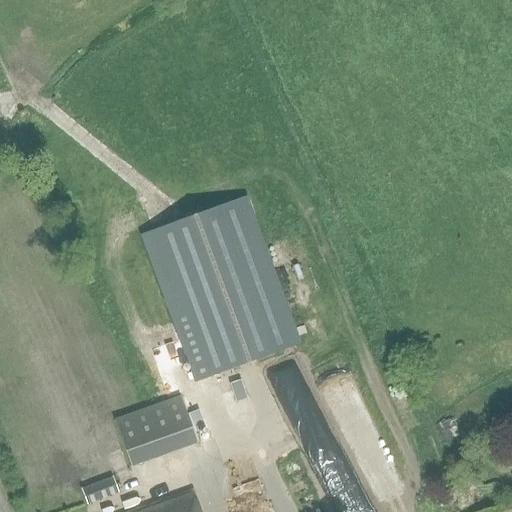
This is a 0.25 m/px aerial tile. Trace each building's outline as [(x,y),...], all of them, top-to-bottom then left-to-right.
[(195,382),(300,345),(247,197),(142,234),(195,382)] [(182,393),(113,417),(130,464),(198,440),(182,393)] [(464,476),(457,453),(444,457),(450,480),(464,476)] [(79,489),(86,506),(118,494),(111,477),(79,489)] [(199,511),(192,489),(127,511),(199,511)]
